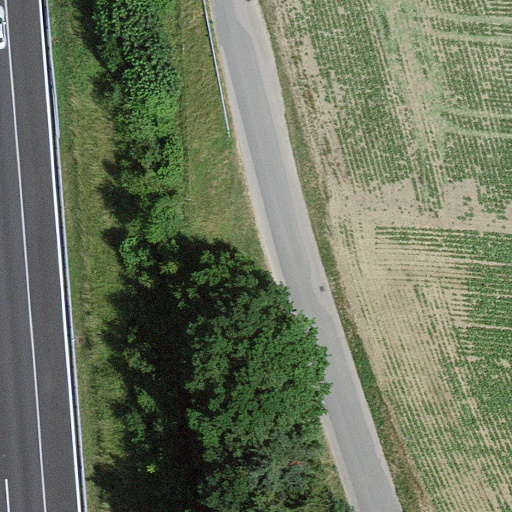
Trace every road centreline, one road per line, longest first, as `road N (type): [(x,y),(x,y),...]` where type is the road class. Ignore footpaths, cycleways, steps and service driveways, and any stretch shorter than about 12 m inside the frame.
road 1 (residential): [(231,0),(276,187),(378,511)]
road 2 (motorway): [(10,511),(0,374)]
